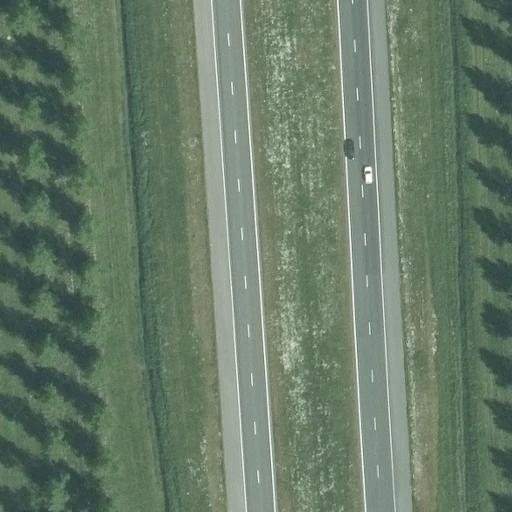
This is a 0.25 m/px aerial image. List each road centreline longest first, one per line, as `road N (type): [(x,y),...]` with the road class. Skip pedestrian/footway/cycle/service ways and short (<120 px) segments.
road 1 (motorway): [(226,0),(261,511)]
road 2 (motorway): [(381,511),(348,0)]
